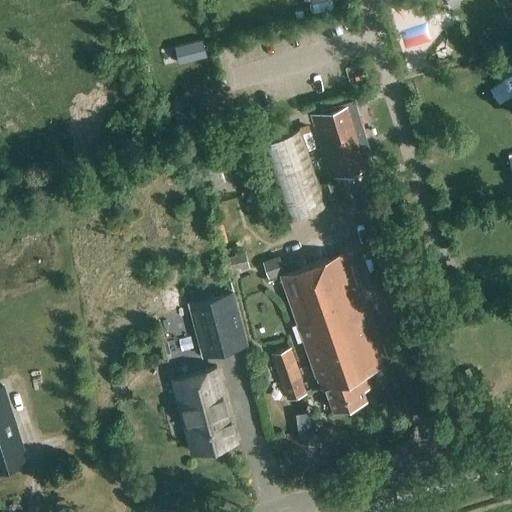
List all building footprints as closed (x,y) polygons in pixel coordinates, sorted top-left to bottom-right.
[(305,0),(310,18),(338,10),(335,0),(305,0)] [(278,3),(254,6),(256,26),(280,23),(278,3)] [(511,13),(498,17),(502,34),(511,31),(511,13)] [(434,110),(450,106),(445,85),(429,89),(434,110)] [(311,116),(330,179),(371,166),(367,154),(372,153),(356,99),(321,110),(322,112),(311,116)] [(320,183),(303,128),(258,143),(277,200),(268,203),(275,223),(343,201),(336,178),(320,183)] [(243,188),(232,160),(220,165),(231,193),(243,188)] [(460,214),(485,213),(484,185),(459,187),(460,214)] [(371,387),(366,373),(384,367),(344,251),(284,271),(279,273),(314,374),(317,373),(323,389),(330,387),(338,410),(369,400),(365,388),(371,387)] [(255,253),(237,255),(238,270),(256,268),(255,253)] [(279,255),(264,261),(269,276),(279,273),(284,271),(279,255)] [(189,303),(203,355),(247,343),(233,291),(189,303)] [(180,347),(180,359),(195,360),(195,347),(180,347)] [(288,400),(308,393),(292,347),(272,354),(288,400)] [(0,429),(20,423),(19,420),(18,415),(1,359),(0,359),(0,429)] [(193,452),(237,441),(216,365),(172,377),(193,452)] [(233,415),(244,413),(240,394),(229,396),(233,415)] [(236,422),(242,441),(251,438),(245,419),(236,422)]
